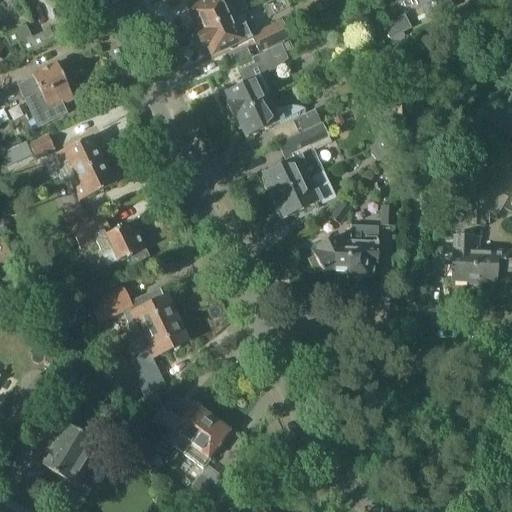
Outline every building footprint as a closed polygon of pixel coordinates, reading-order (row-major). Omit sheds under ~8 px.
[(231,18),(247,10),(244,3),(242,0),(204,0),(189,8),(191,11),(187,13),(193,26),(190,28),(193,34),(230,17),(231,18)] [(418,0),(428,20),(451,8),(447,0),(418,0)] [(378,11),(386,7),(383,2),(375,6),(378,11)] [(250,37),(258,33),(247,10),(231,18),(230,17),(193,34),(195,38),(193,39),(199,50),(201,49),(205,59),(209,57),(211,59),(252,40),(250,37)] [(404,17),(383,28),(393,45),(405,39),(402,33),(410,29),(404,17)] [(259,55),(290,40),(282,22),(258,33),(250,37),(252,40),(259,55)] [(5,36),(10,48),(19,44),(25,57),(56,43),(50,31),(32,39),(26,27),(5,36)] [(377,28),(369,32),(375,47),(384,44),(377,28)] [(264,79),(288,61),(281,46),(255,58),(258,63),(244,70),(244,69),(239,71),(245,82),(223,92),(225,95),(222,96),(231,117),(273,97),(264,79)] [(62,104),(72,99),(56,65),(31,76),(32,79),(16,86),(38,129),(67,115),(62,104)] [(406,102),(401,94),(397,89),(380,100),(390,113),(400,106),(406,102)] [(273,97),(231,117),(237,129),(240,127),(245,138),(276,124),(278,129),(289,123),(295,135),(320,123),(314,110),(304,115),(304,109),(301,108),(297,107),(294,107),(291,107),(289,107),(284,108),(281,109),(279,110),(273,98),(273,97)] [(511,105),(499,98),(493,109),(511,120),(511,105)] [(511,120),(493,109),(485,122),(511,137),(511,120)] [(270,197),(323,172),(313,152),(331,143),(322,125),(296,137),(302,149),(291,155),(293,159),(262,174),(267,183),(264,185),(270,197)] [(31,128),(24,131),(28,141),(35,138),(31,128)] [(55,150),(48,136),(29,145),(35,159),(55,150)] [(55,154),(60,165),(53,168),(60,182),(66,180),(73,176),(101,163),(90,138),(55,154)] [(77,203),(112,186),(101,163),(73,176),(66,180),(77,203)] [(323,172),(270,197),(280,218),(284,216),(285,218),(320,202),(321,204),(335,198),(323,172)] [(489,188),(484,197),(502,208),(508,199),(489,188)] [(502,208),(484,197),(478,208),(481,209),(480,213),(481,213),(481,224),(489,224),(489,214),(496,218),(502,208)] [(341,226),(352,210),(341,202),(329,218),(341,226)] [(62,216),(68,229),(88,220),(82,207),(62,216)] [(395,227),(396,208),(381,207),(380,227),(395,227)] [(481,213),(480,213),(471,213),(471,227),(481,228),(481,224),(481,213)] [(101,216),(70,231),(79,250),(94,243),(99,252),(109,247),(116,263),(125,258),(126,260),(129,259),(132,266),(148,258),(136,232),(130,235),(126,226),(109,234),(101,216)] [(351,227),(350,242),(348,276),(374,277),(374,267),(377,267),(378,244),(378,228),(351,227)] [(479,282),(480,250),(479,250),(479,237),(453,236),(451,281),(479,282)] [(348,276),(350,242),(337,241),(335,237),(315,246),(316,249),(310,252),(323,277),(333,273),(347,273),(348,276)] [(15,241),(8,244),(13,256),(24,252),(21,244),(15,241)] [(511,251),(480,250),(479,282),(494,283),(495,269),(511,269),(511,251)] [(24,279),(46,275),(41,252),(19,257),(24,279)] [(131,305),(122,288),(88,304),(99,326),(124,314),(129,325),(134,323),(141,336),(176,320),(166,298),(156,303),(152,295),(131,305)] [(80,320),(75,308),(73,305),(42,319),(49,334),(80,320)] [(176,320),(141,336),(128,342),(142,370),(138,372),(143,383),(139,385),(144,395),(166,385),(154,359),(187,343),(176,320)] [(10,423),(23,432),(42,406),(29,397),(10,423)] [(184,454),(213,416),(202,408),(201,411),(192,405),(180,422),(162,409),(148,428),(184,454)] [(51,410),(39,428),(51,436),(63,417),(51,410)] [(213,416),(184,454),(204,470),(219,450),(217,449),(222,443),(224,445),(232,434),(222,426),(223,424),(213,416)] [(65,429),(59,440),(58,439),(41,465),(74,486),(84,469),(88,471),(94,461),(85,456),(91,446),(65,429)] [(221,491),(202,476),(201,475),(188,492),(208,507),(221,491)] [(211,511),(230,511),(239,496),(225,488),(211,511)] [(267,511),(259,502),(248,511),(267,511)]
